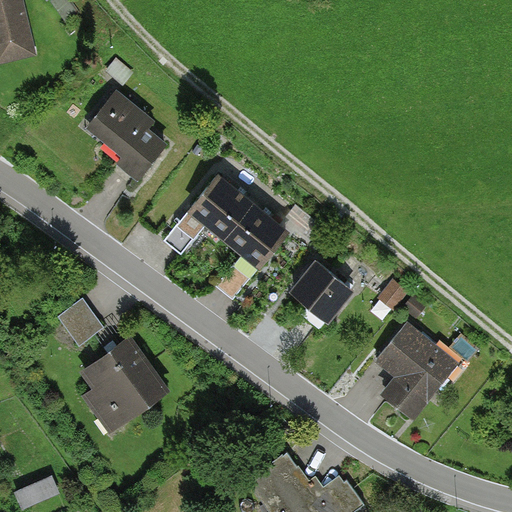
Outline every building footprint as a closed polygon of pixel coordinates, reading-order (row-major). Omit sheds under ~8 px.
[(26,0),(0,0),(0,69),(40,60),(26,0)] [(53,0),(52,1),(67,21),(79,13),(69,0),(53,0)] [(133,72),(118,60),(108,72),(123,84),(133,72)] [(116,93),(90,124),(126,153),(121,160),(141,176),(166,145),(138,122),(143,115),(116,93)] [(287,229),(219,177),(192,211),(261,263),(287,229)] [(354,294),(318,263),(296,289),(332,320),(354,294)] [(106,328),(85,299),(60,317),(81,346),(106,328)] [(458,362),(410,326),(383,362),(402,377),(385,399),(414,420),(458,362)] [(114,431),(171,390),(133,338),(85,373),(95,387),(86,393),(114,431)] [(276,511),(361,511),(364,510),(340,477),(327,487),(319,476),(309,483),(289,455),(254,481),(276,511)] [(55,475),(16,491),(23,509),(62,493),(55,475)]
